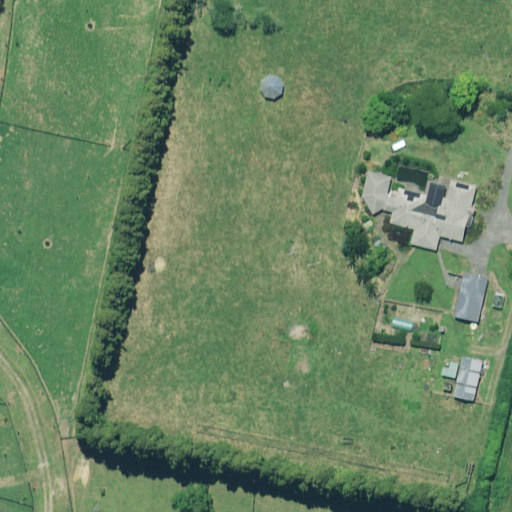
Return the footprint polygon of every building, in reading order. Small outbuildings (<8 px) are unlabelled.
[(282,80),(279,79),(278,78),(276,78),(274,78),(272,79),(270,80),(268,81),(267,82),(266,84),(265,86),(265,88),(264,90),(265,92),(265,93),(266,95),(267,97),(269,98),(270,99),(272,100),(274,101),(276,101),(278,100),(280,100),(282,99),(283,98),(285,96),(286,95),(286,93),(287,91),(287,89),(287,87),(286,85),(285,83),(284,82),(283,81),(282,80)] [(394,178),(372,173),(366,199),(375,216),(384,211),(395,213),(393,224),(417,230),(414,245),(438,251),(442,237),(465,243),(479,187),(431,176),(430,181),(429,185),(426,196),(391,187),(394,178)] [(490,279),(467,274),(458,318),(482,323),(490,279)] [(487,364),(469,359),(457,397),(475,403),(487,364)] [(336,411),(327,409),(325,421),(334,423),(336,411)]
